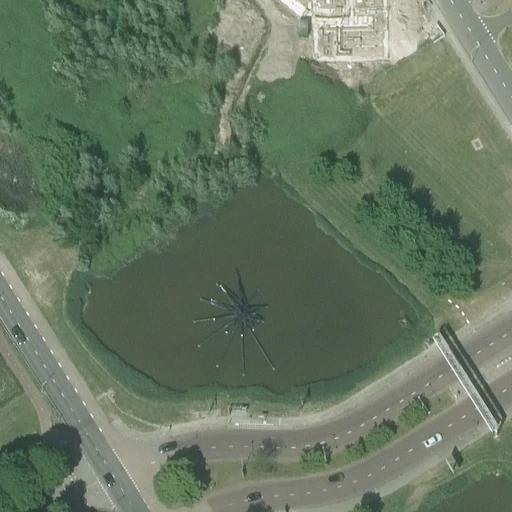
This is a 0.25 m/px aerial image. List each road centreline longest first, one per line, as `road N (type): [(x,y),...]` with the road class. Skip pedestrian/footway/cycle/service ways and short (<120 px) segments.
road 1 (secondary): [(511,334),(344,438),(310,447),(206,449),(110,475)]
road 2 (secondary): [(223,511),(360,479),(511,388)]
road 3 (secondary): [(110,475),(0,298)]
